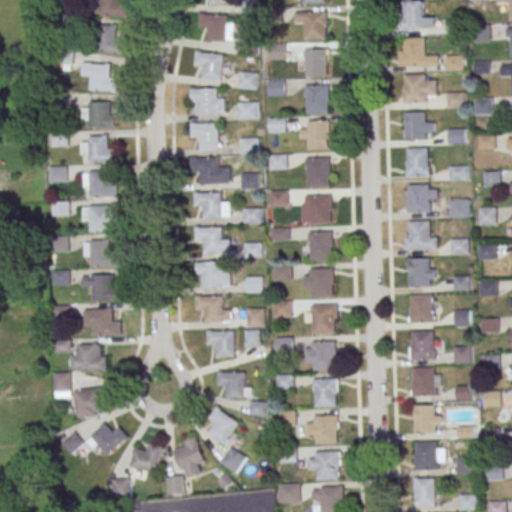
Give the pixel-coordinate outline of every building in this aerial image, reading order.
[(99,0),(101,16),(128,14),(127,1),(119,1),(118,0),(99,0)] [(239,0),(257,0),(258,13),(240,14),(239,0)] [(401,0),(401,29),(434,29),(434,18),(424,18),(424,0),(401,0)] [(499,0),(511,0),(511,20),(511,2),(500,2),(499,0)] [(266,9),(282,8),(283,22),(266,23),(266,9)] [(305,13),(327,12),(328,27),(327,27),(327,40),(306,41),(305,13)] [(201,13),(228,15),(227,41),(208,40),(208,28),(200,27),(201,13)] [(61,15),(78,16),(77,32),(60,30),(61,15)] [(446,19),(463,19),(463,34),(446,34),(446,19)] [(98,24),(97,50),(124,52),(125,39),(117,38),(118,25),(98,24)] [(474,25),(492,24),(492,41),(474,41),(474,25)] [(405,38),(425,38),(426,55),(439,55),(440,66),(401,67),(400,51),(406,51),(405,38)] [(241,40),(259,41),(258,56),(240,56),(241,40)] [(268,44),(286,44),(287,60),(269,60),(268,44)] [(306,49),(328,48),(329,64),(327,64),(328,77),(306,77),(306,49)] [(57,49),(75,50),(74,65),(56,64),(57,49)] [(197,52),(224,54),(222,81),(203,79),(204,66),(196,65),(197,52)] [(447,56),(464,56),(464,70),(447,71),(447,56)] [(474,62),(491,61),(491,74),(474,74),(474,62)] [(92,63),(90,90),(118,91),(119,78),(110,78),(111,64),(92,63)] [(511,64),(502,65),(502,75),(511,74),(511,64)] [(241,72),(258,74),(256,90),(240,89),(241,72)] [(407,75),(427,74),(427,81),(437,80),(437,96),(427,96),(427,103),(407,103),(407,75)] [(268,81),(286,81),(286,97),(268,97),(268,81)] [(307,86),(330,85),(330,100),(329,101),(330,114),(308,114),(307,86)] [(192,89),(218,88),(219,115),(197,116),(197,101),(192,101),(192,89)] [(449,93),(466,93),(466,108),(449,108),(449,93)] [(51,94),(68,94),(68,109),(51,109),(51,94)] [(476,99),(493,98),(493,115),(477,115),(476,99)] [(90,102),(91,128),(117,128),(117,115),(111,115),(111,102),(90,102)] [(239,105),(258,104),(258,120),(240,121),(239,105)] [(407,112),(427,112),(427,122),(435,122),(436,133),(427,133),(427,140),(407,141),(407,112)] [(269,118),(287,118),(288,134),(270,134),(269,118)] [(308,121),(331,120),(331,136),(330,136),(330,149),(309,149),(308,121)] [(192,124),(220,123),(220,149),(200,150),(200,138),(192,138),(192,124)] [(449,129),(466,129),(466,144),(449,144),(449,129)] [(52,132),(69,132),(69,147),(52,147),(52,132)] [(479,135),(496,135),(496,150),(479,150),(479,135)] [(89,137),(90,163),(118,162),(117,149),(109,149),(108,136),(89,137)] [(241,138),(259,138),(260,154),(242,154),(241,138)] [(408,149),(429,148),(429,177),(409,177),(408,149)] [(271,154),(289,154),(289,170),(271,170),(271,154)] [(194,159),(220,158),(220,167),(231,167),(232,184),(199,185),(199,170),(194,171),(194,159)] [(309,158),(331,158),(332,173),(331,173),(331,186),(310,187),(309,158)] [(450,167),(467,166),(468,181),(451,181),(450,167)] [(50,168),(67,168),(68,182),(51,183),(50,168)] [(37,188),(37,169),(20,169),(20,188),(37,188)] [(90,172),(92,198),(119,196),(118,183),(110,184),(109,170),(90,172)] [(484,173),(501,172),(502,187),(485,187),(484,173)] [(242,174),(260,173),(261,189),(243,190),(242,174)] [(409,184),(429,184),(429,189),(439,189),(439,198),(430,199),(430,213),(409,213),(409,184)] [(272,191),(290,191),(290,207),(272,207),(272,191)] [(197,193),(222,192),(223,219),(202,219),(201,205),(197,205),(197,193)] [(307,196),(332,195),(333,211),(331,211),(332,224),(311,224),(310,222),(304,222),(303,204),(307,204),(307,196)] [(451,200),(469,200),(469,217),(452,217),(451,200)] [(53,202),(70,201),(70,216),(53,216),(53,202)] [(90,206),(90,232),(118,232),(117,206),(90,206)] [(244,209),(262,208),(263,224),(245,225),(244,209)] [(480,208),(496,208),(496,224),(480,225),(480,208)] [(410,222),(431,221),(431,237),(439,237),(439,250),(411,250),(410,222)] [(197,228),(223,227),(224,254),(206,254),(205,240),(198,240),(197,228)] [(273,229),(291,228),(291,241),(273,241),(273,229)] [(311,233),(334,232),(334,247),(333,247),(334,260),(312,261),(311,233)] [(53,238),(70,238),(70,252),(53,253),(53,238)] [(451,239),(469,239),(469,255),(451,256),(451,239)] [(92,240),(92,267),(119,266),(119,253),(111,253),(111,240),(92,240)] [(245,243),(263,243),(263,259),(245,259),(245,243)] [(480,245),(497,245),(497,260),(480,260),(480,245)] [(411,259),(431,258),(431,287),(411,287),(411,259)] [(198,262),(224,261),(224,264),(232,264),(232,288),(203,289),(203,274),(198,274),(198,262)] [(277,265),(293,264),(293,281),(277,281),(277,265)] [(312,269),(335,268),(335,283),(334,284),(335,297),(313,297),(312,269)] [(53,271),(70,271),(71,285),(53,285),(53,271)] [(94,275),(94,302),(120,301),(120,288),(115,288),(115,275),(94,275)] [(454,276),(470,275),(470,292),(454,292),(454,276)] [(247,277),(265,277),(265,293),(247,293),(247,277)] [(480,282),(497,281),(497,296),(480,296),(480,282)] [(412,295),(433,295),(433,323),(413,323),(412,295)] [(197,297),(225,296),(225,309),(225,322),(206,323),(206,310),(197,310),(197,297)] [(276,302),(292,301),(293,318),(277,318),(276,302)] [(313,305),(336,305),(336,320),(335,320),(336,333),(314,334),(313,305)] [(54,306),(71,306),(72,320),(55,321),(54,306)] [(84,309),(85,327),(95,327),(95,335),(122,335),(122,322),(114,322),(113,309),(84,309)] [(248,309),(266,309),(267,325),(249,325),(248,309)] [(454,311),(471,310),(471,327),(455,327),(454,311)] [(482,318),(499,318),(499,333),(482,333),(482,318)] [(247,347),(262,347),(262,329),(247,329),(247,347)] [(209,331),(236,331),(236,357),(217,358),(217,345),(209,345),(209,331)] [(414,331),(434,331),(434,359),(414,360),(414,331)] [(278,338),(294,338),(295,354),(278,355),(278,338)] [(56,341),(72,341),(73,352),(56,353),(56,341)] [(314,342),(337,342),(337,357),(336,357),(336,370),(315,371),(314,342)] [(81,345),(81,347),(78,347),(78,355),(72,356),(73,371),(80,371),(81,372),(109,371),(108,357),(102,357),(102,345),(81,345)] [(455,348),(471,347),(472,364),(455,364),(455,348)] [(483,355),(499,355),(500,372),(484,372),(483,355)] [(414,368),(434,368),(435,396),(415,397),(414,368)] [(55,373),(72,372),(73,391),(56,392),(55,373)] [(220,374),(246,373),(247,399),(226,400),(225,386),(221,386),(220,374)] [(277,375),(295,375),(295,391),(277,391),(277,375)] [(315,380),(338,379),(338,394),(337,394),(338,407),(316,408),(315,380)] [(457,386),(473,385),(473,402),(457,402),(457,386)] [(75,391),(79,418),(98,415),(97,413),(106,411),(105,405),(109,404),(107,395),(104,395),(102,387),(75,391)] [(484,391),(500,391),(501,407),(485,408),(484,391)] [(252,400),(268,403),(267,417),(250,415),(252,400)] [(416,405),(436,405),(436,416),(441,416),(441,426),(437,426),(437,433),(416,434),(416,405)] [(217,407),(240,422),(225,444),(210,434),(217,423),(210,418),(217,407)] [(279,411),(297,411),(297,427),(279,427),(279,411)] [(316,415),(339,415),(339,430),(338,430),(338,443),(317,444),(316,415)] [(92,436),(109,456),(130,437),(121,427),(115,432),(106,423),(92,436)] [(458,427),(474,427),(474,438),(458,439),(458,427)] [(484,429),(500,428),(500,445),(484,445),(484,429)] [(75,432),(62,444),(73,455),(86,443),(75,432)] [(197,437),(206,461),(199,464),(203,473),(189,478),(185,470),(182,471),(175,451),(187,446),(186,441),(197,437)] [(417,443),(437,442),(437,470),(417,471),(417,443)] [(136,448),(131,467),(157,474),(164,447),(151,443),(149,451),(136,448)] [(280,448),(298,447),(298,463),(280,464),(280,448)] [(221,464),(232,448),(247,458),(236,474),(221,464)] [(318,452),(340,452),(341,467),(340,467),(340,480),(319,481),(318,452)] [(457,457),(475,456),(476,474),(458,475),(457,457)] [(487,465),(503,464),(504,481),(488,481),(487,465)] [(167,476),(184,475),(186,494),(169,495),(167,476)] [(113,480),(130,478),(132,497),(115,499),(113,480)] [(416,479),(436,479),(437,507),(417,508),(416,479)] [(280,484),(300,484),(301,503),(280,504),(280,484)] [(321,511),(321,487),(343,487),(344,502),(343,502),(343,511),(321,511)] [(460,511),(460,495),(476,495),(477,511),(460,511)] [(489,511),(489,501),(506,501),(506,511),(489,511)]
